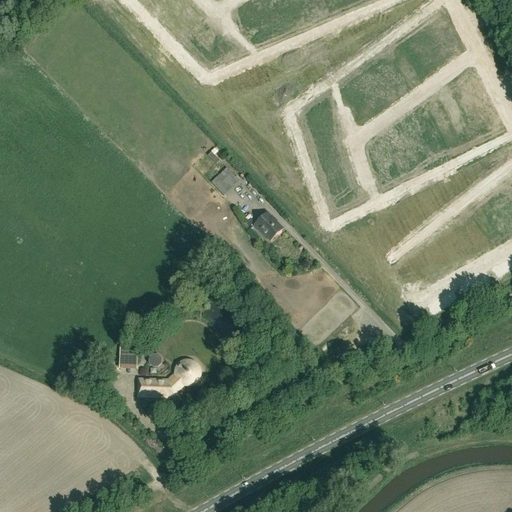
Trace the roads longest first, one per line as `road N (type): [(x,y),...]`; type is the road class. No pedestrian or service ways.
road 1 (residential): [(511,133),(327,229),(287,108),(446,0)]
road 2 (unclassified): [(511,299),(175,467)]
road 3 (primary): [(202,511),(511,354)]
road 4 (residential): [(398,0),(206,81),(128,0)]
road 5 (residential): [(511,164),(390,258)]
road 6 (residential): [(453,0),(511,115)]
